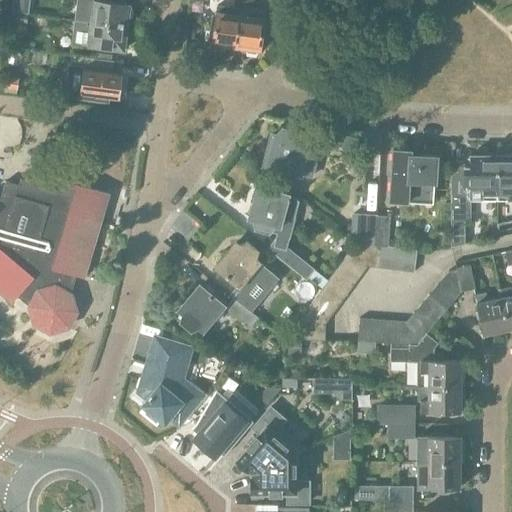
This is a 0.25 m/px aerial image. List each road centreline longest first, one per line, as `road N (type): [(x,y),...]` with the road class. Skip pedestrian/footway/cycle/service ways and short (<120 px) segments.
road 1 (residential): [(78,461),(152,212)]
road 2 (residential): [(511,120),(436,117),(257,89)]
road 3 (residential): [(152,212),(257,89)]
road 4 (residential): [(511,360),(501,362),(494,511)]
road 5 (residential): [(152,212),(162,80)]
